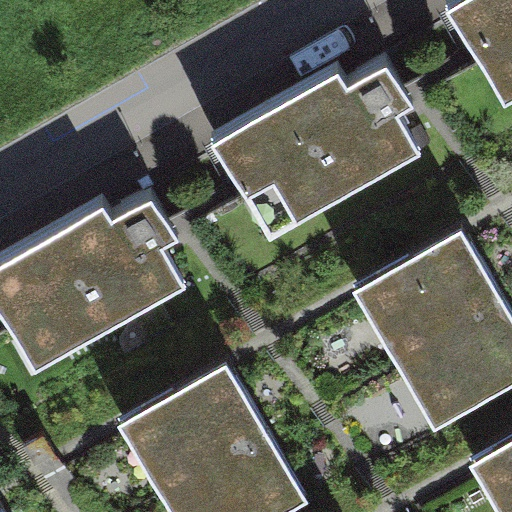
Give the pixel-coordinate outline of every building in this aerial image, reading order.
[(511,0),(464,0),(457,4),(509,105),(511,103),(511,0)] [(347,64),(216,137),(273,239),(426,154),(405,117),(420,109),(396,66),(360,86),(347,64)] [(116,197),(0,260),(0,295),(39,366),(183,287),(164,252),(182,242),(159,201),(128,219),(116,197)] [(511,295),(473,225),(363,286),(440,424),(511,384),(511,295)] [(238,360),(131,418),(182,511),(291,511),(314,500),(238,360)] [(511,511),(511,443),(483,460),(511,511)] [(13,511),(3,493),(0,494),(0,511),(13,511)]
